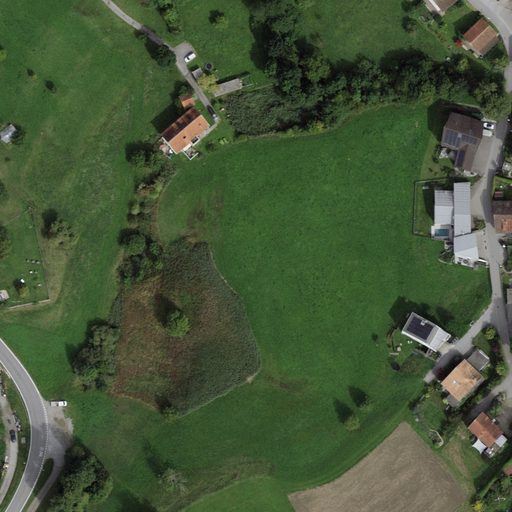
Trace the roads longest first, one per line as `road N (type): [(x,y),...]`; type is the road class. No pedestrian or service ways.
road 1 (residential): [(511,367),(488,218),(488,176),(511,84)]
road 2 (tertiary): [(12,511),(31,475),(39,419),(0,349)]
